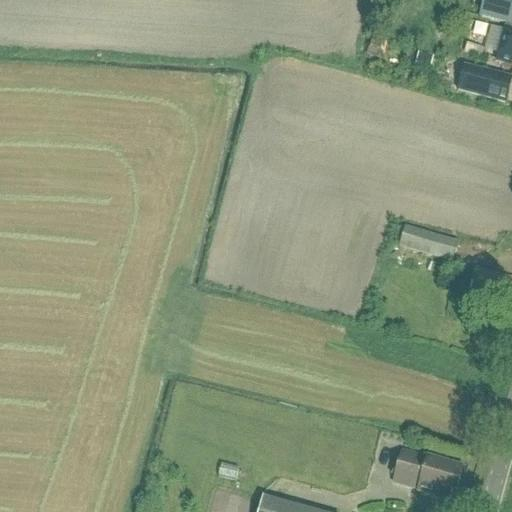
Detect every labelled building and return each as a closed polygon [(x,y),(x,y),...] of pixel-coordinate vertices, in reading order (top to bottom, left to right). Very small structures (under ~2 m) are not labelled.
[(511,0),(484,0),(479,20),(505,27),(495,64),(511,68),(511,0)] [(511,79),(464,66),(457,91),(505,105),(511,79)] [(286,476),(359,495),(374,439),(329,427),(323,445),(307,441),(310,428),(320,430),(322,421),(302,415),(286,476)] [(417,495),(452,505),(463,470),(423,458),(423,460),(402,454),(393,486),(417,493),(417,495)] [(298,511),(262,501),(258,511),(298,511)]
